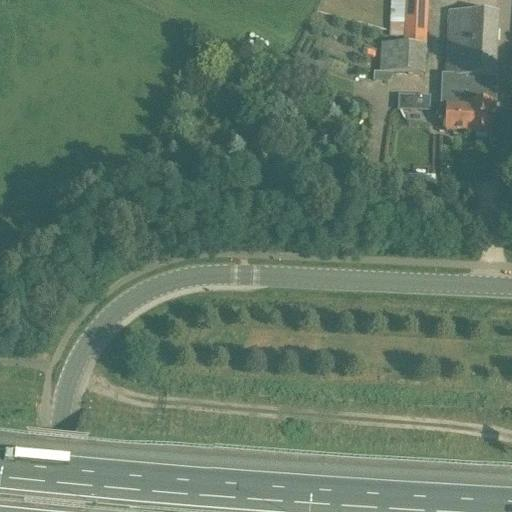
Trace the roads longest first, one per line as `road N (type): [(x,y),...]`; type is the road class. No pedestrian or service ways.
road 1 (tertiary): [(54,511),(69,376),(106,321),(156,286),(244,275),(511,288)]
road 2 (motorway): [(511,508),(0,470)]
road 3 (track): [(83,381),(151,402),(511,433)]
